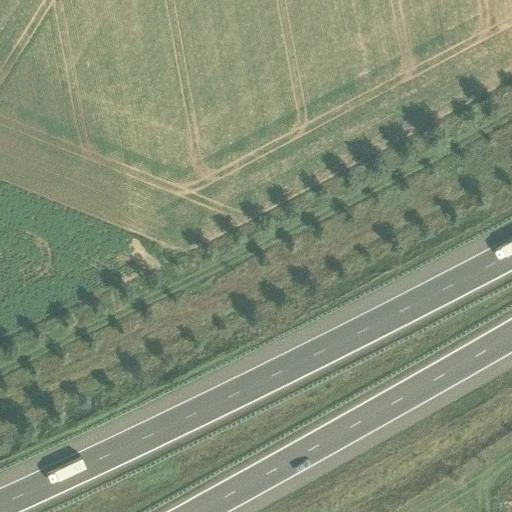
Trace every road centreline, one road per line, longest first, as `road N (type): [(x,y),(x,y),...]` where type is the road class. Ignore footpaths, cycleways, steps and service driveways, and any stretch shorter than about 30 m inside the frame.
road 1 (motorway): [(511,252),(0,504)]
road 2 (motorway): [(205,511),(511,338)]
